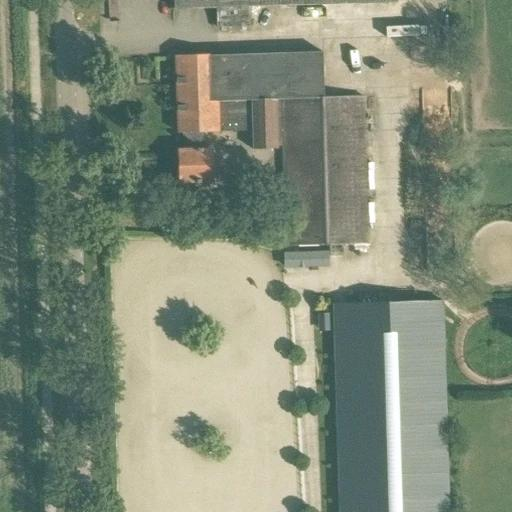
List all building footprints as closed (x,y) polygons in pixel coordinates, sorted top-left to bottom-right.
[(215,8),(216,8),(250,6),(397,2),(397,0),(396,0),(173,0),(174,10),(215,8)] [(323,98),(322,53),(216,56),(218,133),(252,132),(252,151),(277,150),(277,148),(283,148),(285,247),(367,245),(363,97),(323,98)] [(218,133),(216,56),(175,57),(178,134),(184,134),(202,134),(218,133)] [(202,134),(184,134),(184,149),(179,149),(181,182),(213,181),(212,149),(203,149),(202,134)] [(447,511),(442,301),(333,304),(339,511),(447,511)]
